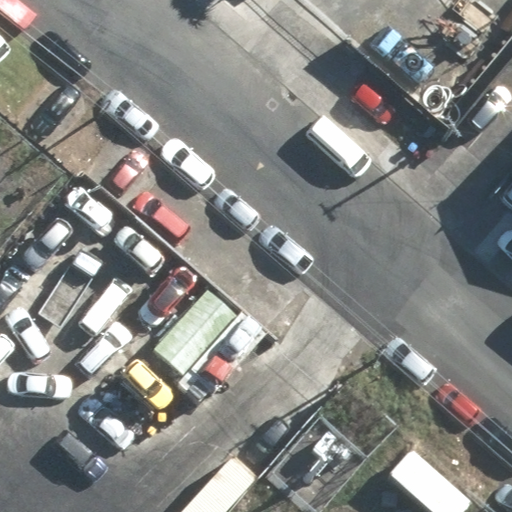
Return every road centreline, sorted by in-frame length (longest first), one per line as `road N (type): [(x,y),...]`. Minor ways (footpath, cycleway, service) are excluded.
road 1 (residential): [(118,0),(511,345)]
road 2 (unknown): [(511,50),(404,171)]
